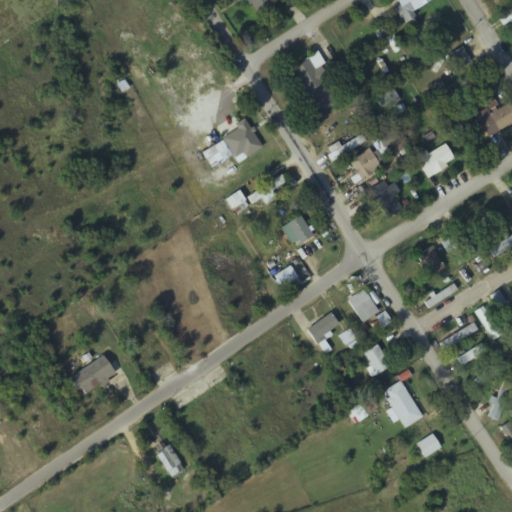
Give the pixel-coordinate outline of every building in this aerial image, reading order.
[(271,4),(268,0),(244,0),(254,15),(271,4)] [(430,0),(391,0),(390,1),(405,23),(414,17),(412,12),(430,0)] [(511,0),(486,0),(493,12),(511,2),(511,0)] [(511,10),(500,17),(505,25),(511,20),(511,10)] [(469,63),(461,48),(449,54),(456,70),(469,63)] [(335,102),(308,58),(289,69),(316,113),(335,102)] [(468,125),(473,135),(482,130),(486,137),(511,123),(511,110),(508,101),(474,118),(476,121),(468,125)] [(362,141),(358,135),(340,149),(335,143),(324,151),(334,163),(362,141)] [(453,163),(444,144),(414,159),(424,178),(453,163)] [(347,162),(359,180),(379,167),(367,149),(347,162)] [(283,182),(278,175),(247,198),(252,205),(283,182)] [(392,183),(384,187),(382,183),(369,190),(384,220),(401,211),(392,195),(397,193),(392,183)] [(248,206),(236,191),(224,200),(236,215),(248,206)] [(280,229),(295,247),(311,233),(296,216),(280,229)] [(511,235),(488,248),(492,257),(511,246),(511,235)] [(415,256),(428,277),(443,267),(430,247),(415,256)] [(295,278),(288,267),(274,277),(280,287),(295,278)] [(455,292),(451,285),(423,302),(427,309),(455,292)] [(360,323),(376,313),(361,290),(345,300),(360,323)] [(489,296),(511,334),(511,314),(497,291),(489,296)] [(501,335),(483,306),(474,312),(492,341),(501,335)] [(337,324),(328,313),(305,332),(314,343),(337,324)] [(475,331),(471,323),(439,344),(443,351),(475,331)] [(354,345),(344,327),(337,331),(347,349),(354,345)] [(485,352),(481,344),(457,358),(462,366),(485,352)] [(387,369),(378,345),(362,352),(372,375),(387,369)] [(115,375),(102,356),(68,379),(80,398),(115,375)] [(470,383),(475,389),(502,369),(497,362),(470,383)] [(485,416),(495,422),(511,391),(511,380),(507,378),(485,416)] [(387,412),(392,423),(399,420),(402,428),(420,420),(401,381),(383,390),(392,410),(387,412)] [(511,450),(511,430),(508,425),(499,430),(511,450)] [(423,458),(439,448),(430,435),(414,445),(423,458)] [(183,471),(168,445),(155,452),(169,478),(183,471)]
